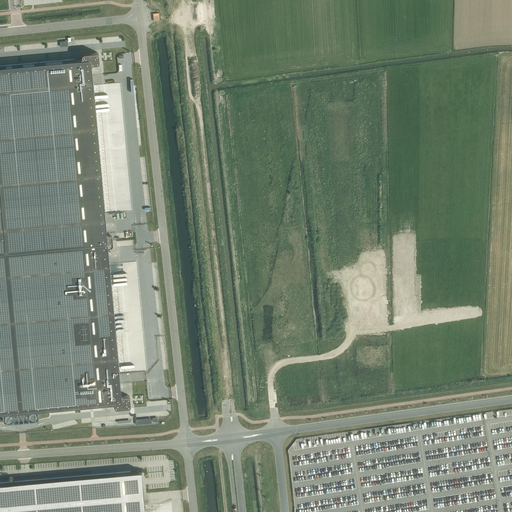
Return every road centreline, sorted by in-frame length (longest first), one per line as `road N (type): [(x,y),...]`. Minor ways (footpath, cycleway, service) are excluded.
road 1 (unclassified): [(139,17),(186,443)]
road 2 (tertiary): [(181,12),(226,415)]
road 3 (tertiary): [(234,415),(189,12)]
road 4 (unclassified): [(276,432),(511,399)]
road 5 (unclassified): [(0,456),(186,443)]
road 6 (unknown): [(181,394),(164,394),(154,383),(139,236)]
road 7 (unknown): [(139,236),(123,58)]
road 8 (unclassified): [(139,17),(0,32)]
